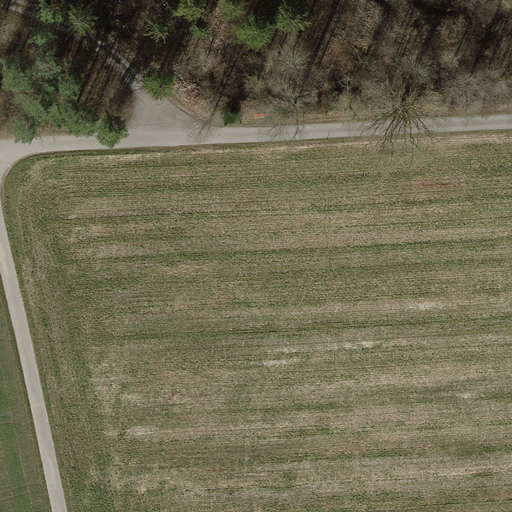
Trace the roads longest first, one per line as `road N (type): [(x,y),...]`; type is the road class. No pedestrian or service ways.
road 1 (unclassified): [(511,121),(0,149)]
road 2 (unclassified): [(59,511),(0,230)]
road 3 (track): [(0,0),(102,47),(134,75),(155,109),(160,139)]
